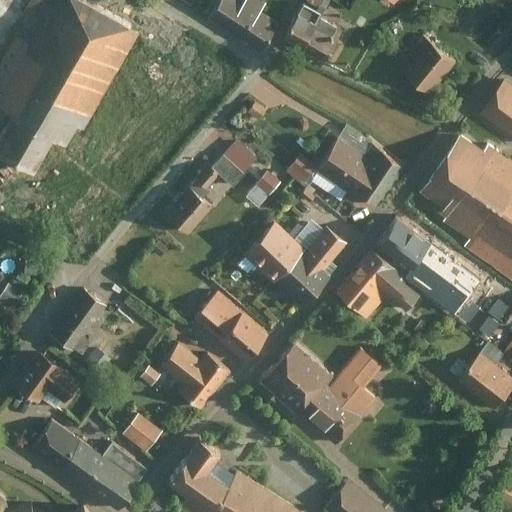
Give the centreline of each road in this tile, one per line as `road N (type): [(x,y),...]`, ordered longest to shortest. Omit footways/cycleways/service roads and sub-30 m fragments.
road 1 (residential): [(254,66),(0,389)]
road 2 (residential): [(392,204),(339,274),(171,452),(128,511)]
road 3 (residential): [(511,54),(392,204)]
road 4 (residential): [(392,204),(511,294)]
road 5 (residential): [(133,0),(184,19),(254,66)]
road 6 (residential): [(0,448),(108,511)]
